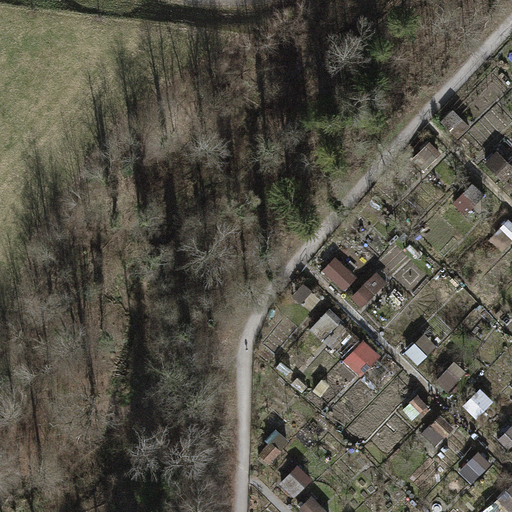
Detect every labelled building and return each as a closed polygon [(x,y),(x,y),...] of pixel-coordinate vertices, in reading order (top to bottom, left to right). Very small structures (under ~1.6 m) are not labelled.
[(474,181),(452,201),(465,215),(487,194),(474,181)] [(331,306),(309,327),(322,340),(344,319),(331,306)] [(425,330),(403,351),(416,365),(438,344),(425,330)] [(366,338),(344,359),(358,373),(380,352),(366,338)] [(443,411),(421,432),(434,446),(456,425),(443,411)] [(481,446),(459,467),(472,480),(494,459),(481,446)]
